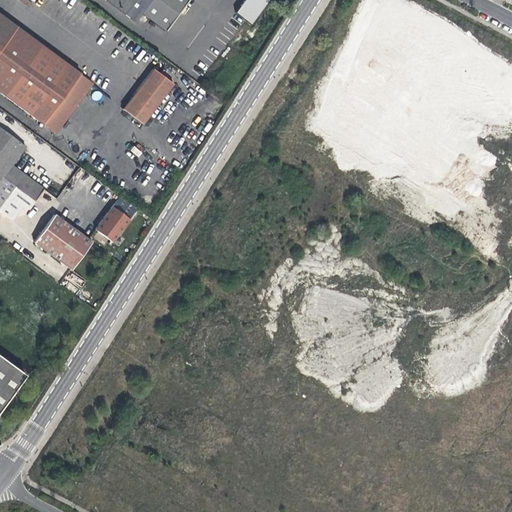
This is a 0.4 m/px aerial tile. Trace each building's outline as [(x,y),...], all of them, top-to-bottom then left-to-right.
[(106,0),(134,20),(140,13),(164,31),(186,0),(106,0)] [(244,0),(235,12),(250,23),(267,0),(244,0)] [(0,15),(0,92),(43,124),(79,75),(80,74),(0,15)] [(153,69),(122,109),(143,124),(173,85),(153,69)] [(92,83),(79,75),(43,124),(55,133),(92,83)] [(0,128),(0,175),(2,177),(35,201),(43,190),(11,166),(25,147),(0,128)] [(112,206),(95,229),(112,242),(129,219),(112,206)] [(91,242),(54,215),(34,242),(71,270),(91,242)] [(70,272),(62,284),(75,293),(83,281),(70,272)] [(0,408),(25,375),(0,357),(0,408)]
